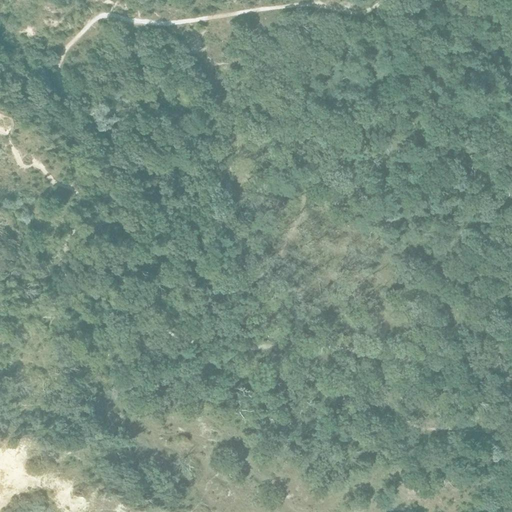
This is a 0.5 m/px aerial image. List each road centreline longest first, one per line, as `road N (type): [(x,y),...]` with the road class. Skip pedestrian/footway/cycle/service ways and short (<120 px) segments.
road 1 (track): [(385,0),(352,13),(292,5),(167,24),(98,16),(63,52),(57,70),(65,93),(95,115)]
road 2 (track): [(294,511),(236,459),(188,432),(148,430),(103,370),(86,317),(25,269),(0,271)]
road 3 (track): [(95,115),(152,105),(194,134),(228,187),(228,221),(292,348)]
road 4 (track): [(511,363),(448,365),(292,348)]
